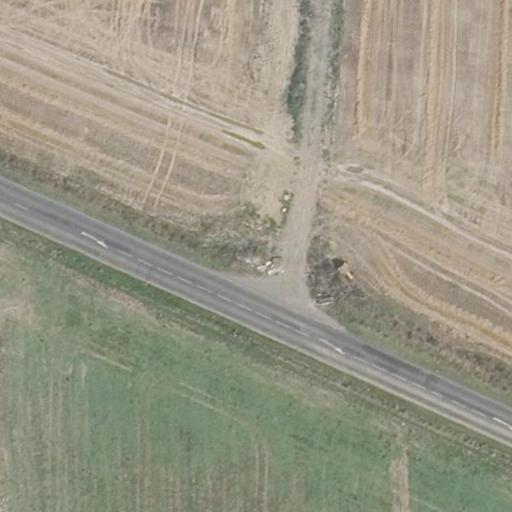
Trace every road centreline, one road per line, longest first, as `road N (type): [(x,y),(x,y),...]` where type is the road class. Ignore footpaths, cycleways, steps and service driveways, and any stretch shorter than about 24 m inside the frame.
road 1 (primary): [(282,324),(0,197)]
road 2 (primary): [(282,324),(511,428)]
